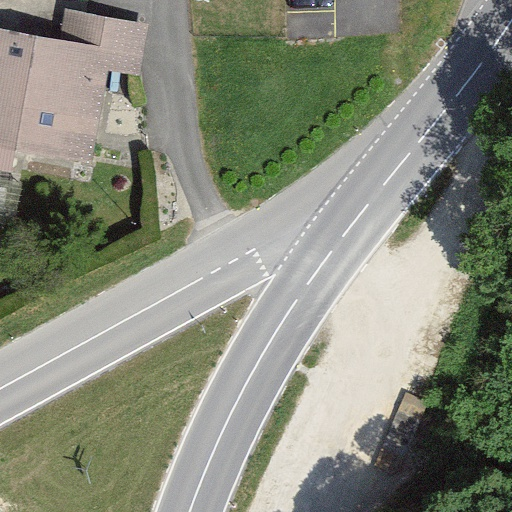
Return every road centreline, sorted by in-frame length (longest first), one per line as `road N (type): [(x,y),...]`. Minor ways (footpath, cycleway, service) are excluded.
road 1 (unknown): [(511,26),(448,235),(326,511)]
road 2 (secondary): [(374,196),(220,266),(0,393)]
road 3 (secondary): [(374,196),(256,365),(190,511)]
road 4 (secondary): [(511,22),(374,196)]
